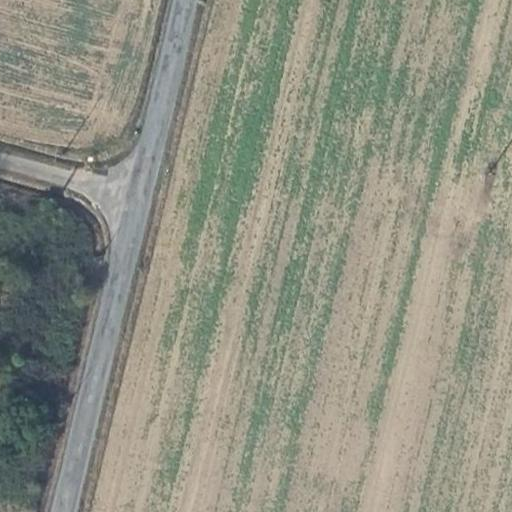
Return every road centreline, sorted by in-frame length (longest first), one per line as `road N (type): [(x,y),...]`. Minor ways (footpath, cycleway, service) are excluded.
road 1 (unclassified): [(138,196),(63,511)]
road 2 (unclassified): [(186,0),(138,196)]
road 3 (residential): [(138,196),(0,157)]
